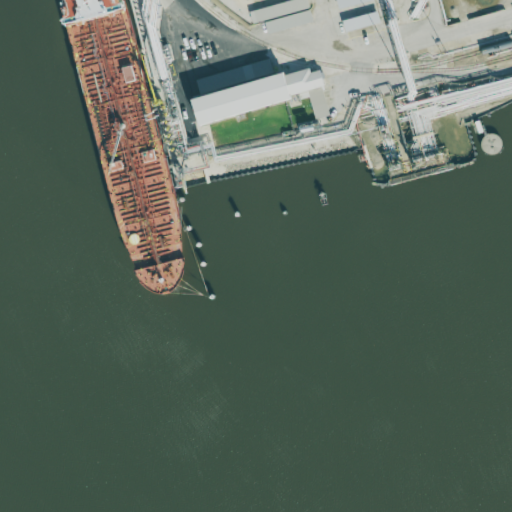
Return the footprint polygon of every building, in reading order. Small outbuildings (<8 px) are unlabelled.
[(252,24),(309,8),(307,0),(292,0),(249,12),(252,24)] [(472,0),(481,12),(497,0),(472,0)] [(265,21),(268,33),(313,23),(310,10),(265,21)] [(381,23),(377,11),(343,21),(346,33),(381,23)] [(200,124),(300,99),(301,100),(310,97),(315,119),(330,116),(322,86),(325,86),(321,70),(312,72),(311,68),(194,97),(200,124)]
